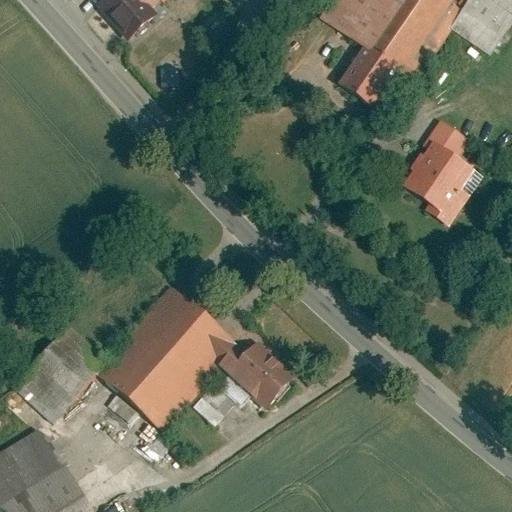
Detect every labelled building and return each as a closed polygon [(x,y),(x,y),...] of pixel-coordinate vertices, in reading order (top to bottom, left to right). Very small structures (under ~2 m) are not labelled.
[(102,0),(93,9),(129,46),(158,18),(151,11),(159,3),(162,7),(169,0),(102,0)] [(361,53),(336,88),(372,113),(398,76),(413,86),(451,32),(489,58),(511,25),(511,0),(331,0),(317,22),(361,53)] [(410,176),(400,190),(426,208),(422,214),(448,232),(483,180),(457,162),(466,149),(461,146),(464,142),(439,124),(421,149),(426,153),(422,159),(419,157),(407,174),(410,176)] [(13,394),(51,427),(94,379),(161,438),(216,375),(263,416),(295,380),(254,344),(243,357),(169,291),(104,363),(69,332),(13,394)] [(88,511),(39,431),(0,454),(0,511),(88,511)]
